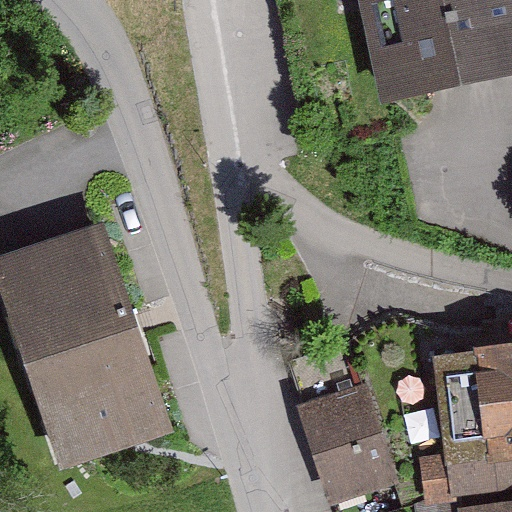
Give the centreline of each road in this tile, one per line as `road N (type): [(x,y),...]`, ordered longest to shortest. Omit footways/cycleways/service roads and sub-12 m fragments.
road 1 (residential): [(245,480),(150,148),(69,0)]
road 2 (residential): [(205,0),(252,359),(245,480)]
